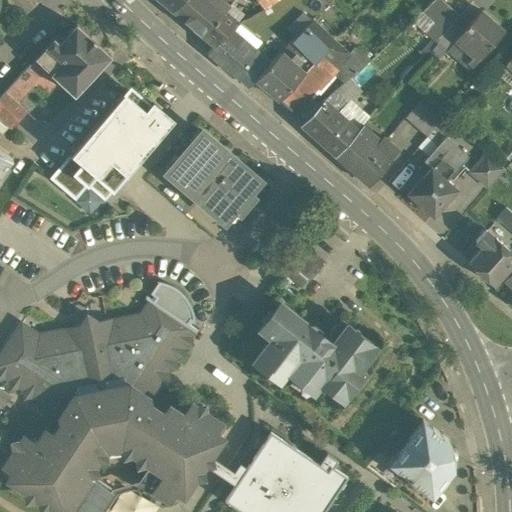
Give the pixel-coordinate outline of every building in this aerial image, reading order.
[(163,0),(186,19),(202,0),(163,0)] [(223,0),(202,0),(186,19),(215,44),(228,29),(236,19),(234,17),(225,10),(229,5),(223,0)] [(257,0),(255,0),(234,17),(236,19),(228,29),(264,8),(257,0)] [(257,0),(264,8),(273,3),(272,1),(274,0),(257,0)] [(444,0),(433,0),(423,11),(435,21),(425,33),(435,42),(454,22),(459,16),(444,0)] [(264,8),(228,29),(239,40),(247,35),(248,37),(284,15),(282,12),(279,14),(273,3),(264,8)] [(462,29),(456,37),(474,53),(468,59),(474,64),(503,30),(480,9),(462,29)] [(336,42),(310,20),(291,40),(316,61),(328,48),(336,42)] [(454,22),(435,42),(445,50),(456,37),(462,29),(454,22)] [(75,25),(63,38),(58,34),(35,59),(47,70),(48,69),(52,73),(51,74),(75,95),(110,57),(75,25)] [(239,40),(228,29),(215,44),(208,52),(237,76),(248,86),(254,80),(268,64),(239,40)] [(336,42),(328,48),(316,61),(327,70),(346,51),(336,42)] [(303,74),(280,52),(268,64),(254,80),(279,100),(303,74)] [(35,59),(3,92),(17,102),(47,70),(35,59)] [(327,70),(316,61),(313,64),(325,75),(328,72),(327,70)] [(303,74),(279,100),(294,113),(325,75),(313,64),(303,74)] [(125,90),(49,178),(76,200),(87,186),(105,200),(173,121),(153,104),(148,110),(125,90)] [(3,92),(0,95),(0,118),(11,129),(27,112),(17,102),(3,92)] [(420,98),(404,117),(415,126),(432,109),(420,98)] [(357,130),(322,100),(300,124),(335,155),(357,130)] [(432,109),(415,126),(427,136),(442,119),(432,109)] [(442,119),(427,136),(437,146),(445,137),(453,128),(442,119)] [(357,130),(335,155),(369,185),(392,158),(391,157),(398,149),(382,135),(379,139),(363,124),(357,130)] [(204,131),(168,173),(190,192),(194,188),(202,196),(199,200),(222,219),(233,206),(239,212),(253,196),(247,190),(258,177),(235,158),(232,162),(223,154),(227,150),(204,131)] [(467,156),(445,137),(437,146),(424,162),(431,168),(446,180),(467,156)] [(492,152),(471,165),(484,187),(505,175),(492,152)] [(0,179),(12,162),(0,153),(0,179)] [(431,168),(408,193),(432,215),(456,190),(446,180),(431,168)] [(511,213),(505,207),(496,217),(511,231),(511,213)] [(305,215),(298,227),(306,232),(313,221),(305,215)] [(511,253),(485,229),(463,252),(469,258),(467,261),(493,284),(511,263),(511,253)] [(301,238),(282,268),(301,284),(307,276),(309,277),(314,270),(316,271),(324,262),(308,248),(310,246),(301,238)] [(91,271),(52,294),(67,304),(98,291),(130,283),(156,278),(177,285),(192,303),(210,299),(200,280),(186,268),(160,258),(133,260),(91,271)] [(170,406),(167,411),(161,412),(149,403),(147,397),(149,395),(159,380),(166,377),(165,370),(167,367),(174,365),(173,359),(175,355),(182,354),(181,347),(183,343),(190,342),(188,335),(194,327),(193,309),(183,294),(172,286),(159,281),(150,293),(154,297),(140,315),(106,322),(107,327),(102,328),(101,325),(98,325),(88,318),(81,329),(78,329),(78,333),(73,334),(72,329),(38,335),(21,324),(0,356),(0,375),(5,375),(11,379),(12,386),(19,384),(24,388),(26,395),(32,393),(38,397),(40,404),(46,403),(52,407),(53,411),(60,416),(61,419),(63,421),(55,433),(50,434),(45,430),(35,445),(23,437),(20,441),(14,442),(15,448),(12,452),(6,462),(5,463),(11,468),(12,473),(9,479),(27,491),(28,497),(34,496),(40,500),(42,506),(48,505),(58,511),(69,511),(70,511),(75,511),(76,511),(95,511),(113,486),(95,475),(93,464),(97,458),(104,457),(103,450),(104,448),(108,450),(119,448),(121,444),(124,446),(125,453),(132,451),(137,455),(139,462),(145,461),(150,463),(152,460),(161,466),(162,472),(165,474),(155,489),(168,498),(172,492),(178,491),(183,494),(195,476),(202,475),(200,468),(204,463),(211,461),(210,455),(222,437),(216,433),(215,428),(219,422),(204,412),(203,405),(197,406),(192,403),(184,415),(170,406)] [(327,338),(283,303),(262,329),(272,336),(255,357),(282,378),(289,369),(316,390),(324,380),(346,397),(366,371),(357,364),(373,343),(347,323),(330,344),(328,342),(327,338)] [(450,441),(422,420),(394,456),(396,471),(432,498),(453,471),(453,463),(452,452),(450,441)] [(320,511),(343,478),(270,431),(247,467),(239,462),(233,471),(228,480),(236,485),(226,501),(243,511),(320,511)] [(233,471),(210,455),(211,461),(204,463),(228,480),(233,471)]
